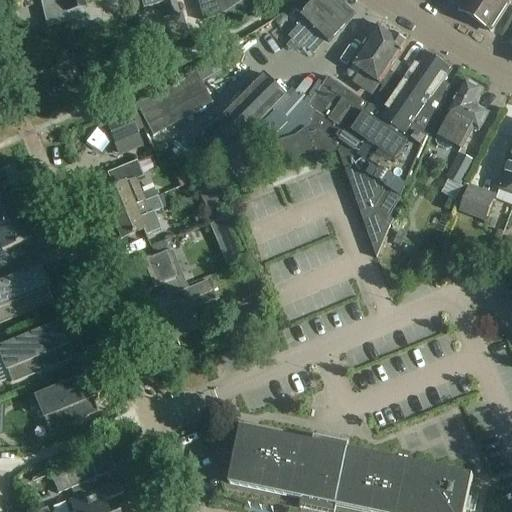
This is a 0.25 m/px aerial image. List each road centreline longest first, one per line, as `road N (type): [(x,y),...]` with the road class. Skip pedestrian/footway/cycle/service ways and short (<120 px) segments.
road 1 (residential): [(187,511),(27,133),(0,41)]
road 2 (residential): [(511,76),(389,0)]
